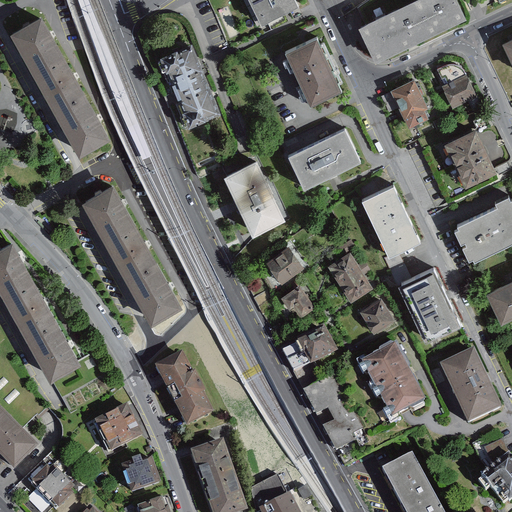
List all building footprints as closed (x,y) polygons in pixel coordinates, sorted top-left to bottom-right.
[(129,133),(140,128),(89,0),(78,0),(116,102),(129,133)] [(247,0),(258,22),(296,4),(293,0),(247,0)] [(455,0),(424,0),(363,29),(378,59),(464,19),(455,0)] [(110,141),(42,20),(12,37),(79,157),(110,141)] [(284,52),(310,107),(343,91),(317,37),(284,52)] [(223,114),(193,43),(161,56),(190,128),(223,114)] [(446,86),(466,76),(463,69),(457,66),(451,65),(445,66),(438,70),(446,86)] [(478,99),(466,76),(446,86),(441,88),(453,112),(478,99)] [(418,89),(414,81),(382,96),(390,112),(397,108),(408,131),(428,121),(424,112),(428,110),(422,97),(425,96),(421,88),(418,89)] [(363,161),(347,126),(289,152),(305,187),(363,161)] [(494,169),(476,132),(443,148),(465,192),(511,169),(511,166),(509,162),(494,169)] [(286,219),(258,158),(226,173),(254,234),(286,219)] [(395,185),(363,199),(390,256),(422,242),(395,185)] [(112,189),(83,205),(151,325),(180,309),(112,189)] [(511,195),(511,193),(498,199),(500,203),(459,222),(461,225),(456,227),(463,241),(467,239),(469,242),(464,244),(471,258),(475,256),(477,259),(511,243),(511,195)] [(323,231),(316,220),(307,226),(314,237),(323,231)] [(0,247),(0,293),(50,381),(82,363),(12,241),(0,247)] [(306,264),(290,242),(268,258),(284,280),(306,264)] [(342,279),(364,265),(353,247),(331,261),(342,279)] [(342,279),(354,298),(376,284),(364,265),(342,279)] [(435,268),(404,283),(430,340),(462,325),(435,268)] [(317,304),(302,281),(283,294),(291,306),(295,303),(303,314),(317,304)] [(511,284),(488,296),(502,324),(511,318),(511,284)] [(399,317),(384,294),(363,307),(377,330),(399,317)] [(341,348),(327,321),(299,334),(302,339),(285,348),(296,370),(341,348)] [(424,399),(395,344),(364,360),(394,416),(424,399)] [(194,366),(183,347),(155,361),(188,423),(216,409),(205,388),(208,387),(196,365),(194,366)] [(475,352),(443,367),(470,423),(502,407),(475,352)] [(344,394),(334,375),(322,382),(321,380),(304,389),(318,414),(330,407),(336,419),(324,426),(338,451),(357,440),(354,436),(364,430),(353,411),(349,414),(339,397),(344,394)] [(100,422),(117,451),(148,434),(132,404),(100,422)] [(39,450),(0,410),(0,459),(14,474),(39,450)] [(225,436),(192,448),(213,511),(240,511),(250,508),(225,436)] [(260,451),(241,454),(244,478),(264,476),(260,451)] [(127,464),(137,491),(166,481),(156,453),(127,464)] [(406,511),(443,511),(411,453),(383,469),(406,511)] [(511,454),(510,453),(481,477),(484,479),(481,481),(489,491),(491,489),(506,507),(511,501),(511,454)] [(75,485),(55,465),(51,468),(46,463),(30,478),(37,485),(34,487),(37,490),(30,496),(44,511),(53,502),(58,507),(74,492),(71,489),(75,485)] [(258,511),(263,510),(261,506),(289,492),(280,474),(253,487),(258,511)] [(304,511),(293,490),(289,492),(261,506),(263,510),(263,511),(304,511)] [(171,511),(169,506),(165,507),(162,497),(150,501),(150,503),(138,507),(139,511),(171,511)]
